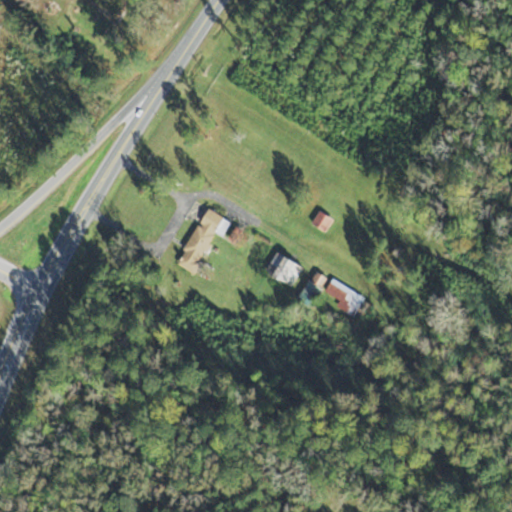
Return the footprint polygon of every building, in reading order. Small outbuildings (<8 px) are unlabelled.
[(183,264),(200,272),(218,233),(227,237),(234,221),(209,209),(183,264)] [(329,232),(337,220),(323,212),(316,224),(329,232)] [(297,286),(307,267),(281,252),(270,271),(297,286)] [(329,292),(362,311),(370,298),(337,279),(329,292)] [(328,290),(315,280),(303,297),(316,306),(328,290)]
